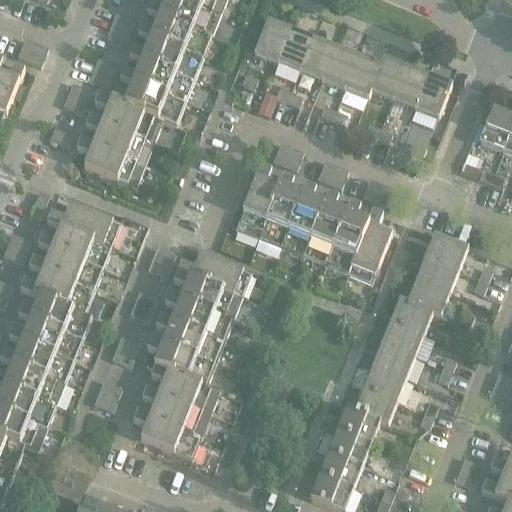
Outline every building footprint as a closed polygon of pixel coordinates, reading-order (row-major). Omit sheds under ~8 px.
[(50,0),(37,0),(36,4),(47,8),(50,0)] [(152,6),(148,17),(161,22),(161,21),(213,42),(221,20),(171,0),(169,0),(165,12),(152,6)] [(171,0),(221,20),(229,0),(171,0)] [(117,18),(112,30),(121,34),(131,38),(136,26),(117,18)] [(213,42),(161,21),(161,22),(156,34),(143,29),(139,39),(152,44),(153,44),(204,64),(213,42)] [(255,59),(278,68),(292,34),(269,25),(255,59)] [(112,30),(107,42),(126,49),(131,38),(121,34),(112,30)] [(313,43),(292,34),(278,68),(300,76),(313,43)] [(336,52),(313,43),(300,76),(323,85),(336,52)] [(37,49),(26,44),(22,54),(34,58),(37,49)] [(204,64),(153,44),(152,44),(147,56),(134,51),(130,61),(143,67),(144,66),(195,87),(204,64)] [(49,53),(37,49),(34,58),(45,63),(49,53)] [(359,61),(336,52),(323,85),(345,95),(359,61)] [(34,58),(22,54),(18,63),(30,68),(34,58)] [(45,63),(34,58),(30,68),(42,72),(45,63)] [(381,69),(359,61),(345,95),(369,104),(372,96),(371,95),(382,69),(381,69)] [(408,71),(385,62),(384,62),(381,69),(382,69),(371,95),(372,96),(394,105),(408,71)] [(96,69),(94,74),(104,78),(113,82),(118,70),(99,63),(96,69)] [(125,73),(121,84),(134,89),(135,88),(186,109),(195,87),(144,66),(143,67),(138,79),(125,73)] [(10,83),(0,79),(0,137),(25,74),(15,70),(10,83)] [(430,80),(408,71),(394,105),(417,114),(430,80)] [(94,74),(89,86),(108,94),(113,82),(104,78),(94,74)] [(246,80),(243,90),(255,95),(259,85),(246,80)] [(453,90),(430,80),(417,114),(439,123),(453,90)] [(73,88),(69,100),(78,104),(88,107),(92,96),(73,88)] [(116,96),(113,104),(113,105),(164,125),(164,126),(177,132),(186,109),(135,88),(134,89),(129,101),(116,96)] [(276,104),(287,108),(291,98),(280,94),(277,102),(276,104)] [(270,122),(276,104),(277,102),(266,98),(258,118),(270,122)] [(304,103),(291,98),(287,108),(300,113),(304,103)] [(164,125),(113,105),(113,104),(99,99),(95,109),(109,115),(104,126),(155,146),(163,126),(164,126),(164,125)] [(69,100),(64,111),(83,119),(88,107),(78,104),(69,100)] [(321,121),(333,126),(336,116),(325,112),(321,121)] [(511,122),(494,115),(481,149),(503,158),(511,136),(511,122)] [(348,121),(336,116),(333,126),(345,131),(348,121)] [(155,146),(104,126),(104,127),(90,121),(86,131),(100,137),(95,148),(146,169),(155,146)] [(366,139),(374,142),(379,144),(382,135),(370,130),(366,139)] [(74,140),(55,133),(51,144),(70,152),(74,140)] [(394,139),(382,135),(379,144),(390,149),(394,139)] [(511,136),(503,158),(511,161),(511,136)] [(82,144),(78,154),(91,159),(85,173),(136,194),(146,169),(95,148),(95,149),(82,144)] [(293,153),(282,148),(278,158),(289,163),(293,153)] [(415,148),(411,157),(424,162),(427,153),(415,148)] [(305,158),(293,153),(289,163),(301,167),(305,158)] [(289,163),(278,158),(274,167),(286,172),(289,163)] [(301,167),(289,163),(286,172),(297,177),(301,167)] [(326,166),(325,170),(322,176),(334,180),(338,171),(326,166)] [(272,175),(262,171),(240,227),(249,231),(245,239),(258,244),(279,193),(267,188),(272,175)] [(350,176),(338,171),(334,180),(346,185),(350,176)] [(496,180),(484,175),(480,185),(492,190),(496,180)] [(334,180),(322,176),(318,185),(330,190),(334,180)] [(279,193),(258,244),(281,254),(301,202),(289,197),(295,184),(285,180),(279,193)] [(346,185),(334,180),(330,190),(342,195),(346,185)] [(507,184),(496,180),(492,190),(503,194),(507,184)] [(371,184),(369,188),(367,194),(378,198),(382,189),(371,184)] [(307,189),(301,202),(281,254),(303,262),(324,211),(311,206),(317,193),(307,189)] [(394,193),(382,189),(378,198),(390,203),(394,193)] [(378,198),(367,194),(363,203),(375,208),(378,198)] [(40,197),(36,209),(45,213),(50,201),(40,197)] [(329,198),(324,211),(303,262),(325,271),(346,220),(334,215),(339,202),(329,198)] [(390,203),(378,198),(375,208),(386,212),(390,203)] [(351,207),(346,220),(325,271),(348,280),(368,229),(356,224),(361,211),(351,207)] [(45,213),(36,209),(31,221),(41,225),(45,213)] [(65,223),(52,218),(48,228),(61,233),(62,233),(113,253),(122,229),(71,209),(65,223)] [(374,216),(369,228),(368,229),(348,280),(372,290),(392,239),(378,233),(384,220),(374,216)] [(39,250),(52,255),(53,255),(104,275),(113,253),(62,233),(61,233),(56,245),(43,240),(39,250)] [(13,238),(8,250),(18,254),(23,242),(13,238)] [(469,254),(435,240),(426,262),(460,276),(469,254)] [(32,246),(23,242),(18,254),(27,258),(32,246)] [(18,254),(8,250),(4,262),(13,266),(18,254)] [(167,256),(158,252),(153,264),(163,268),(167,256)] [(27,258),(18,254),(13,266),(23,269),(27,258)] [(53,255),(52,255),(47,268),(34,262),(30,272),(43,278),(44,277),(95,298),(104,275),(53,255)] [(177,260),(167,256),(163,268),(172,272),(177,260)] [(195,273),(182,268),(179,276),(243,302),(252,280),(201,259),(195,273)] [(460,276),(426,262),(417,285),(451,298),(460,276)] [(163,268),(153,264),(149,276),(158,280),(163,268)] [(172,272),(163,268),(158,280),(168,284),(172,272)] [(484,273),(479,283),(479,284),(489,288),(493,277),(484,273)] [(243,302),(179,276),(175,286),(188,292),(183,303),(235,324),(243,302)] [(21,294),(41,302),(41,301),(86,319),(95,298),(44,277),(43,278),(38,290),(25,285),(21,294)] [(484,300),(487,292),(489,288),(479,284),(474,297),(484,300)] [(451,298),(417,285),(408,308),(434,318),(433,320),(441,323),(451,298)] [(14,291),(5,287),(0,298),(9,303),(14,291)] [(140,297),(135,309),(145,313),(150,301),(140,297)] [(9,303),(0,298),(0,312),(5,314),(9,303)] [(235,324),(183,303),(183,304),(170,299),(166,309),(179,314),(174,325),(226,346),(235,324)] [(41,301),(41,302),(36,315),(23,310),(19,320),(32,325),(33,324),(84,345),(93,322),(86,319),(41,301)] [(159,305),(150,301),(145,313),(154,316),(159,305)] [(434,318),(408,308),(400,304),(391,327),(425,340),(433,320),(434,318)] [(145,313),(135,309),(131,320),(140,324),(145,313)] [(154,316),(145,313),(140,324),(150,328),(154,316)] [(471,333),(472,330),(475,321),(466,318),(461,329),(471,333)] [(226,346),(174,325),(174,326),(161,321),(157,331),(170,336),(166,348),(217,368),(226,346)] [(10,342),(23,347),(24,347),(75,367),(84,345),(33,324),(32,325),(27,337),(14,332),(10,342)] [(425,340),(391,327),(383,349),(416,362),(425,340)] [(471,333),(461,329),(456,341),(466,345),(471,333)] [(122,342),(117,354),(127,358),(132,346),(122,342)] [(217,368),(166,348),(165,348),(152,343),(148,353),(161,359),(157,370),(208,391),(217,368)] [(141,350),(132,346),(127,358),(136,361),(141,350)] [(1,364),(14,370),(15,369),(66,389),(75,367),(24,347),(23,347),(18,359),(5,354),(1,364)] [(416,362),(383,349),(374,371),(408,384),(416,362)] [(127,358),(117,354),(113,365),(122,369),(127,358)] [(136,361),(127,358),(122,369),(132,373),(136,361)] [(448,363),(444,373),(443,374),(453,378),(457,367),(448,363)] [(15,369),(14,370),(9,382),(0,378),(0,389),(5,392),(6,391),(57,412),(66,389),(15,369)] [(208,391),(157,370),(152,381),(165,387),(161,398),(212,419),(221,397),(207,392),(208,391)] [(408,384),(374,371),(365,393),(399,407),(408,384)] [(453,378),(443,374),(438,386),(448,390),(453,378)] [(499,378),(495,390),(504,394),(509,382),(499,378)] [(104,387),(99,398),(109,402),(114,390),(104,387)] [(123,394),(114,390),(109,402),(119,406),(123,394)] [(504,394),(495,390),(490,402),(499,406),(504,394)] [(0,414),(48,434),(57,412),(6,391),(5,392),(1,404),(0,403),(0,414)] [(212,419),(161,398),(160,399),(147,393),(143,404),(156,409),(152,420),(203,441),(212,419)] [(356,416),(355,417),(382,427),(381,428),(389,431),(390,429),(399,407),(365,393),(356,416)] [(511,401),(511,396),(504,394),(499,406),(509,409),(511,401)] [(109,402),(99,398),(95,410),(104,414),(109,402)] [(119,406),(109,402),(104,414),(114,418),(119,406)] [(430,407),(426,418),(435,422),(440,411),(430,407)] [(348,413),(338,436),(372,450),(381,428),(382,427),(355,417),(356,416),(348,413)] [(48,434),(0,414),(0,440),(26,451),(26,452),(39,458),(48,434)] [(203,441),(152,420),(152,421),(138,416),(134,426),(147,431),(142,445),(193,466),(203,441)] [(435,422),(426,418),(421,431),(430,435),(435,422)] [(372,450),(338,436),(330,458),(364,472),(372,450)] [(0,465),(17,472),(25,452),(26,452),(26,451),(0,440),(0,465)] [(403,449),(399,460),(399,461),(409,465),(413,453),(403,449)] [(364,472),(330,458),(321,481),(355,494),(364,472)] [(511,460),(508,471),(495,465),(491,476),(504,481),(505,480),(511,483),(511,460)] [(409,465),(399,461),(394,473),(404,477),(409,465)] [(465,464),(461,476),(470,479),(475,468),(465,464)] [(0,491),(8,495),(17,472),(0,465),(0,491)] [(484,471),(475,468),(470,479),(480,483),(484,471)] [(470,479),(461,476),(456,488),(466,491),(470,479)] [(480,483),(470,479),(466,491),(475,495),(480,483)] [(511,483),(505,480),(504,481),(499,493),(486,488),(482,498),(508,508),(509,507),(511,508),(511,483)] [(347,511),(355,494),(321,481),(311,504),(330,511),(347,511)] [(0,511),(1,511),(8,495),(0,491),(0,511)] [(385,494),(381,504),(392,508),(396,498),(385,494)]
